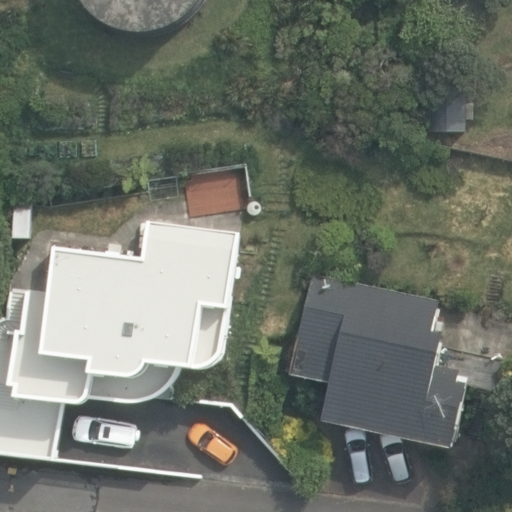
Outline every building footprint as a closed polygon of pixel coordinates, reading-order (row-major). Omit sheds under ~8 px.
[(92,0),(93,2),(104,16),(119,28),(137,34),(156,36),(174,33),(191,24),(205,12),(212,0),(92,0)] [(422,132),(476,132),(476,82),(423,81),(422,132)] [(15,192),(13,240),(32,240),(34,193),(15,192)] [(0,455),(61,463),(68,405),(82,406),(94,399),(130,404),(146,404),(161,399),(174,389),(185,369),(205,368),(219,360),(228,349),(244,235),(155,224),(150,260),(59,248),(55,292),(31,290),(25,335),(0,333),(0,455)] [(329,421),(457,448),(470,384),(460,382),(463,370),(439,365),(445,334),(435,332),(442,299),(316,272),(295,374),(337,383),(329,421)]
